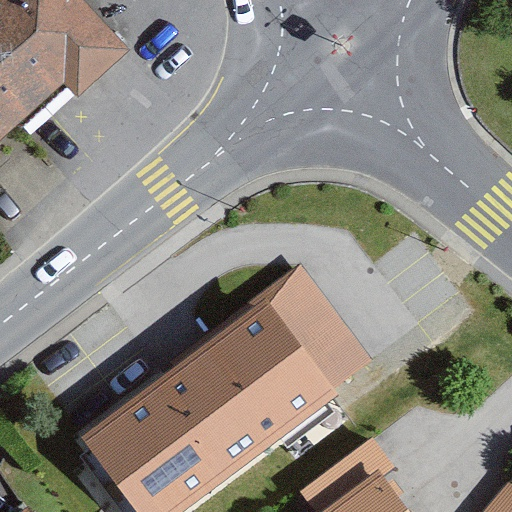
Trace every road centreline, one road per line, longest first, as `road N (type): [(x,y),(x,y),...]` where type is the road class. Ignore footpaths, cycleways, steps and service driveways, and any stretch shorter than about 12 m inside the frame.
road 1 (tertiary): [(0,325),(216,156)]
road 2 (tertiary): [(216,156),(256,104),(281,40)]
road 3 (tertiary): [(216,156),(283,116),(337,105)]
